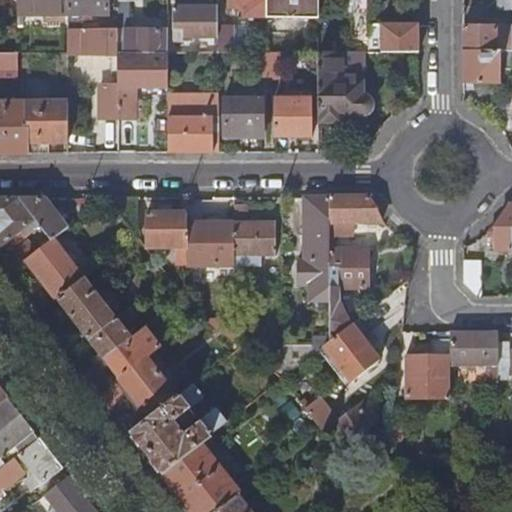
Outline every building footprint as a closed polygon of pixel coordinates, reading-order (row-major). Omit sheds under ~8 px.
[(18,0),(19,12),(67,12),(67,0),(18,0)] [(109,0),(67,0),(67,12),(67,14),(68,30),(85,30),(84,14),(91,14),(110,14),(109,0)] [(119,0),(119,30),(119,51),(119,53),(169,53),(169,29),(129,29),(129,0),(119,0)] [(269,17),(269,0),(229,0),(229,9),(245,9),(245,17),(269,17)] [(319,17),(318,0),(269,0),(269,17),(319,17)] [(356,0),(357,51),(365,51),(369,51),(369,24),(368,0),(356,0)] [(193,37),(219,37),(219,7),(175,7),(175,29),(185,29),(185,41),(194,41),(193,37)] [(119,30),(119,14),(110,14),(110,19),(91,19),(91,14),(84,14),(85,30),(119,30)] [(419,50),(419,23),(369,24),(369,51),(419,50)] [(511,26),(463,26),(463,51),(509,50),(511,50),(511,26)] [(119,51),(119,30),(68,30),(68,51),(119,51)] [(231,37),(219,37),(219,52),(231,52),(231,37)] [(509,50),(463,51),(463,82),(502,82),(503,63),(509,63),(509,50)] [(270,78),(270,52),(255,51),(255,78),(270,78)] [(319,65),(319,51),(270,52),(270,78),(285,78),(284,65),(319,65)] [(365,78),(365,51),(357,51),(320,51),(321,71),(319,71),(319,117),(323,118),(323,119),(342,119),(342,121),(354,121),(366,121),(365,113),(367,112),(371,111),(373,108),(374,106),(375,103),(374,101),(373,99),(372,97),(369,95),(368,95),(365,94),(365,78)] [(0,70),(3,70),(3,79),(19,80),(19,65),(19,53),(4,53),(0,52),(0,70)] [(30,52),(19,53),(19,65),(30,65),(30,52)] [(169,88),(169,53),(119,53),(119,61),(119,68),(119,78),(119,115),(119,120),(138,120),(138,118),(138,110),(138,88),(169,88)] [(119,115),(119,78),(108,78),(109,115),(119,115)] [(288,98),(277,98),(277,135),(313,135),(313,98),(302,98),(302,92),(288,92),(288,98)] [(170,152),(220,152),(220,93),(169,94),(170,152)] [(238,99),(226,98),(226,136),(264,136),(264,98),(252,98),(252,93),(238,93),(238,99)] [(29,142),(30,102),(14,102),(14,96),(4,96),(4,103),(0,102),(0,152),(29,153),(29,142)] [(69,102),(30,102),(29,142),(69,142),(69,102)] [(328,197),(303,197),(304,264),(298,264),(298,288),(310,288),(310,299),(329,299),(329,250),(328,237),(328,197)] [(368,197),(328,197),(328,237),(365,237),(365,222),(380,221),(368,197)] [(106,199),(136,238),(137,238),(137,198),(106,199)] [(0,248),(34,222),(49,241),(54,238),(67,228),(44,199),(0,199),(0,248)] [(511,249),(511,204),(509,205),(503,217),(496,225),(489,231),(489,236),(495,236),(495,250),(511,249)] [(180,265),(185,265),(185,223),(185,212),(171,213),(163,212),(147,212),(147,241),(149,249),(175,248),(175,253),(180,253),(180,265)] [(233,256),(233,222),(185,223),(185,265),(225,265),(226,271),(233,271),(233,256)] [(233,222),(233,256),(251,256),(251,262),(257,262),(257,255),(274,256),(274,222),(233,222)] [(56,299),(84,278),(54,238),(49,241),(32,254),(25,260),(56,299)] [(0,260),(0,267),(6,275),(25,260),(32,254),(23,243),(0,260)] [(366,250),(329,250),(329,299),(330,343),(352,326),(354,324),(338,302),(338,287),(366,287),(366,250)] [(88,340),(116,318),(84,278),(56,299),(88,340)] [(360,320),(365,316),(360,310),(355,314),(360,320)] [(103,359),(131,338),(116,318),(88,340),(103,359)] [(351,382),(379,361),(352,326),(330,343),(324,348),(351,382)] [(119,379),(147,357),(160,347),(144,327),(131,338),(103,359),(119,379)] [(510,367),(511,366),(511,331),(510,332),(510,342),(498,342),(499,378),(509,378),(510,367)] [(456,365),(488,365),(488,382),(499,382),(499,378),(498,342),(499,332),(450,332),(450,339),(450,377),(455,377),(456,365)] [(405,398),(450,396),(450,377),(450,339),(431,339),(431,357),(405,358),(405,398)] [(281,355),(281,380),(282,381),(297,368),(297,355),(281,355)] [(150,418),(178,397),(147,357),(119,379),(100,395),(111,409),(130,393),(150,418)] [(395,388),(397,373),(385,383),(387,385),(390,387),(395,388)] [(162,474),(200,443),(227,423),(216,409),(199,422),(200,423),(181,438),(179,436),(180,436),(181,434),(182,431),(181,428),(180,426),(177,424),(174,424),(172,425),(170,424),(203,398),(193,385),(178,397),(150,418),(130,434),(162,474)] [(333,423),(337,420),(319,397),(304,409),(322,431),(333,423)] [(0,457),(33,432),(6,398),(0,402),(0,457)] [(337,420),(333,423),(346,440),(365,425),(368,428),(379,419),(364,399),(337,420)] [(195,405),(180,418),(188,428),(204,415),(195,405)] [(351,446),(371,431),(368,428),(365,425),(346,440),(351,446)] [(0,498),(6,494),(1,489),(24,472),(20,467),(24,463),(41,485),(62,469),(39,438),(0,468),(0,498)] [(191,511),(217,511),(237,497),(240,495),(200,443),(162,474),(191,511)] [(96,511),(69,476),(44,495),(53,506),(58,511),(96,511)] [(249,511),(237,497),(217,511),(249,511)]
